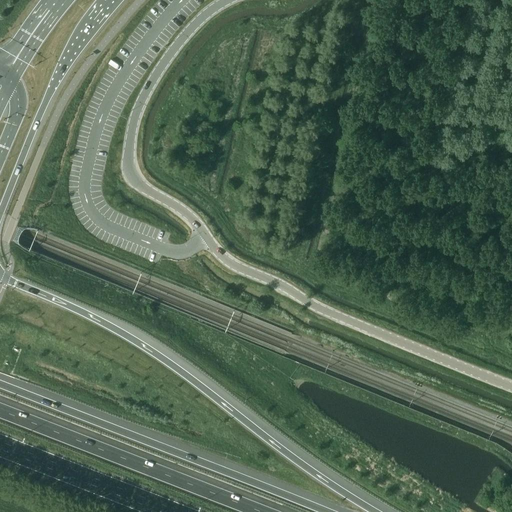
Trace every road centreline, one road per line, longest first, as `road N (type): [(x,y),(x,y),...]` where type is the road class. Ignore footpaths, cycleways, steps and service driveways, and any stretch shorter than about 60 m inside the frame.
road 1 (tertiary): [(511,385),(336,315),(235,264),(191,217),(131,177),(128,151),(141,99),(180,40),(227,0)]
road 2 (motorway): [(379,511),(160,357),(0,276)]
road 3 (motorway): [(326,511),(0,383)]
road 4 (motorway): [(258,511),(0,410)]
road 5 (primary): [(0,212),(67,56),(109,0)]
road 6 (motorway): [(0,446),(170,511)]
